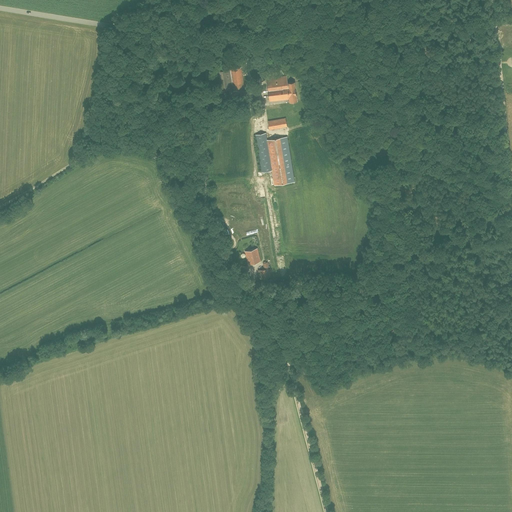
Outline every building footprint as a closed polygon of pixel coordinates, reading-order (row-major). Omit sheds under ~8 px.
[(218,91),(244,86),(241,67),(215,72),(218,91)] [(287,76),(281,76),(266,78),(269,101),(289,99),(289,102),(297,101),(295,82),(288,83),(287,76)] [(269,129),(287,126),(285,118),(268,121),(269,129)] [(274,185),(294,182),(287,137),(267,140),(266,133),(255,135),(261,172),(272,170),(274,185)] [(278,232),(283,230),(281,225),(271,228),(274,237),(280,236),(278,232)] [(251,263),(262,258),(257,247),(246,251),(251,263)] [(270,278),(269,268),(267,263),(263,265),(264,269),(258,270),(259,279),(270,278)]
